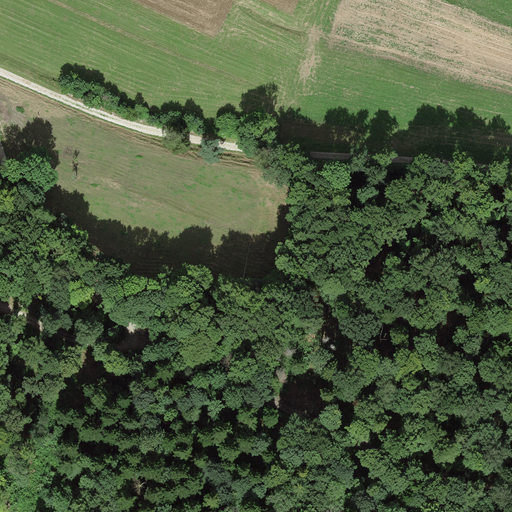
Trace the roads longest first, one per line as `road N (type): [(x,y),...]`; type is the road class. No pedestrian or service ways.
road 1 (track): [(511,505),(333,446),(211,391),(134,338),(73,277),(12,188),(0,151)]
road 2 (track): [(0,72),(195,142),(511,172)]
road 3 (track): [(355,157),(446,238),(511,281)]
road 4 (track): [(0,422),(82,480),(145,511)]
road 5 (track): [(0,311),(92,344),(134,338)]
